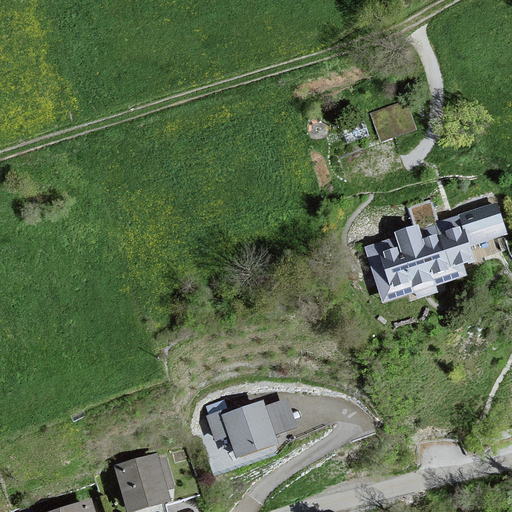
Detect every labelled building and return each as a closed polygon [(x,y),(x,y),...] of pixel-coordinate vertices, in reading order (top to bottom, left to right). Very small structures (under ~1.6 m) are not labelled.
[(373,107),(380,134),(415,125),(408,98),(373,107)] [(399,239),(368,248),(383,299),(466,274),(462,264),(473,261),(467,243),(504,232),(496,205),(437,223),(438,227),(419,233),(417,227),(397,233),(399,239)] [(228,409),(209,416),(217,440),(232,435),(239,455),(276,443),(272,433),(293,426),(285,402),(264,409),(261,403),(230,414),(228,409)] [(156,456),(118,466),(129,509),(168,499),(156,456)] [(93,511),(90,501),(53,511),(93,511)]
